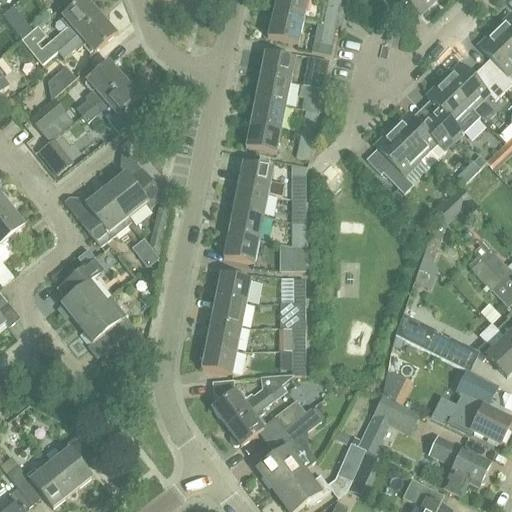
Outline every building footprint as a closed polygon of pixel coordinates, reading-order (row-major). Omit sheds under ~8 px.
[(60,56),(101,19),(83,0),(82,0),(62,19),(70,27),(60,36),(63,39),(53,48),(60,56)] [(276,0),(273,15),(303,22),(308,0),(276,0)] [(435,0),(380,0),(390,10),(400,0),(404,0),(419,16),(435,0)] [(328,3),(323,26),(336,29),(336,30),(340,31),(345,8),(341,7),(341,6),(328,3)] [(303,22),(273,15),(268,38),(298,45),(303,22)] [(511,16),(495,32),(511,49),(511,16)] [(116,36),(101,19),(60,56),(65,62),(77,51),(78,53),(86,45),(95,55),(116,36)] [(336,29),(323,26),(323,28),(317,27),(312,55),(330,58),(336,30),(336,29)] [(46,39),(37,30),(22,44),(43,69),(54,60),(45,50),(42,54),(36,48),(46,39)] [(511,72),(511,49),(495,32),(478,48),(493,64),(493,68),(486,75),(505,93),(511,85),(511,82),(507,77),(511,72)] [(264,54),(259,78),(291,84),(295,61),(264,54)] [(103,100),(125,82),(109,63),(87,82),(95,91),(86,99),(89,103),(77,113),(82,119),(103,100)] [(311,88),(324,91),(329,68),(315,65),(311,89),(311,88)] [(460,66),(443,82),(472,111),(489,95),(495,102),(505,93),(486,75),(479,82),(475,81),(460,66)] [(51,104),(54,101),(77,82),(66,69),(47,85),(51,104)] [(7,80),(0,71),(0,97),(10,90),(4,82),(7,80)] [(291,84),(259,78),(255,101),(286,108),(291,84)] [(141,100),(125,82),(103,100),(82,119),(88,126),(101,115),(103,117),(111,111),(119,120),(141,100)] [(472,111),(443,82),(426,98),(442,114),(442,118),(435,125),(453,143),(462,134),(456,127),(472,111)] [(311,89),(306,112),(320,114),(324,91),(311,88),(311,89)] [(54,101),(51,104),(29,122),(40,136),(65,115),(54,101)] [(255,101),(250,125),(281,131),(286,108),(255,101)] [(320,114),(306,112),(301,135),(315,138),(320,114)] [(408,116),(392,132),(420,161),(437,145),(443,152),(453,143),(435,125),(428,131),(423,131),(408,116)] [(136,141),(146,133),(138,122),(133,126),(125,133),(126,134),(134,143),(136,141)] [(281,131),(250,125),(245,149),(276,155),(281,131)] [(420,161),(392,132),(375,148),(390,164),(390,168),(383,175),(404,196),(413,187),(404,177),(420,161)] [(315,138),(301,135),(296,160),(310,163),(315,138)] [(511,153),(511,141),(485,166),(492,173),(511,153)] [(55,143),(51,147),(39,156),(46,165),(61,152),(55,143)] [(268,195),(282,199),(284,190),(270,185),(273,170),(242,164),(237,188),(269,194),(268,195)] [(461,175),(469,184),(480,173),(472,165),(461,175)] [(106,191),(129,220),(147,205),(151,210),(163,200),(146,178),(135,188),(126,176),(106,191)] [(292,178),(292,202),(305,202),(305,178),(292,178)] [(237,188),(233,211),(264,218),(268,195),(269,194),(237,188)] [(129,220),(106,191),(85,208),(91,214),(79,224),(100,250),(113,240),(109,236),(129,220)] [(435,215),(446,227),(472,203),(460,191),(439,211),(435,215)] [(0,216),(9,209),(0,196),(0,216)] [(305,202),(291,202),(291,226),(305,226),(305,202)] [(12,213),(9,209),(0,216),(0,266),(29,244),(19,233),(25,228),(12,213)] [(264,218),(233,211),(228,235),(259,241),(264,218)] [(433,266),(446,228),(437,219),(424,257),(433,266)] [(291,226),(291,249),(292,249),(305,249),(305,226),(291,226)] [(259,241),(228,235),(223,259),(254,265),(259,241)] [(141,250),(153,266),(162,260),(151,243),(141,250)] [(481,248),(473,255),(481,263),(480,263),(501,285),(511,275),(510,275),(489,252),(486,254),(481,248)] [(292,249),(291,249),(291,260),(272,260),(272,275),(305,275),(305,249),(292,249)] [(480,263),(470,272),(491,294),(497,288),(501,285),(480,263)] [(77,327),(106,304),(102,300),(108,296),(107,295),(106,296),(85,269),(58,290),(67,302),(61,307),(77,327)] [(220,275),(215,299),(246,306),(251,281),(220,275)] [(292,305),(304,305),(304,281),(292,281),(292,305)] [(215,299),(210,323),(242,329),(246,306),(215,299)] [(106,304),(77,327),(92,346),(104,337),(114,348),(135,331),(117,309),(113,313),(106,304)] [(304,305),(292,305),(292,306),(283,307),(283,324),(292,324),(292,329),(305,329),(304,305)] [(433,311),(431,321),(451,326),(454,316),(433,311)] [(507,323),(497,332),(511,348),(511,312),(504,320),(507,323)] [(396,338),(398,339),(414,347),(427,354),(446,363),(455,347),(430,334),(431,332),(403,318),(396,338)] [(210,323),(205,346),(237,353),(242,329),(210,323)] [(511,374),(511,348),(497,332),(491,327),(480,337),(487,344),(474,355),(482,363),(486,359),(506,380),(511,374)] [(260,333),(260,339),(260,344),(292,343),(292,353),(305,353),(305,329),(292,329),(292,332),(260,333)] [(237,353),(205,346),(200,371),(232,377),(237,353)] [(305,379),(305,353),(292,353),(293,379),(305,379)] [(412,385),(420,369),(391,354),(387,374),(412,385)] [(465,399),(451,428),(470,437),(472,434),(500,448),(511,424),(486,411),(498,389),(469,375),(462,390),(459,396),(465,399)] [(226,430),(281,388),(292,379),(279,379),(279,378),(260,380),(262,394),(253,400),(251,397),(243,404),(235,393),(211,411),(226,430)] [(288,396),(281,388),(226,430),(232,438),(230,440),(230,443),(234,448),(237,449),(239,448),(240,449),(264,432),(255,421),(288,396)] [(382,402),(376,414),(372,421),(408,439),(418,420),(382,402)] [(291,427),(305,416),(296,404),(274,420),(283,432),(291,427)] [(305,416),(291,427),(300,440),(325,422),(318,412),(311,412),(305,416)] [(365,436),(358,449),(373,457),(375,454),(380,443),(365,436)] [(68,452),(49,467),(72,496),(92,480),(82,468),(94,459),(77,438),(65,447),(68,452)] [(273,494),(302,472),(293,460),(302,453),(289,438),(270,453),(274,458),(255,471),(273,494)] [(461,501),(469,486),(478,491),(481,487),(484,487),(486,482),(484,479),(490,466),(461,451),(460,453),(437,441),(428,457),(453,470),(442,491),(461,501)] [(311,484),(302,472),(273,494),(286,511),(294,511),(307,502),(312,508),(331,493),(337,501),(346,494),(347,492),(365,454),(351,448),(338,476),(335,483),(328,489),(319,478),(311,484)] [(72,496),(49,467),(38,476),(35,471),(27,478),(19,468),(11,459),(0,468),(0,469),(14,487),(31,509),(42,500),(52,511),(72,496)] [(422,511),(445,511),(438,509),(444,498),(411,482),(402,501),(423,511),(422,511)]
